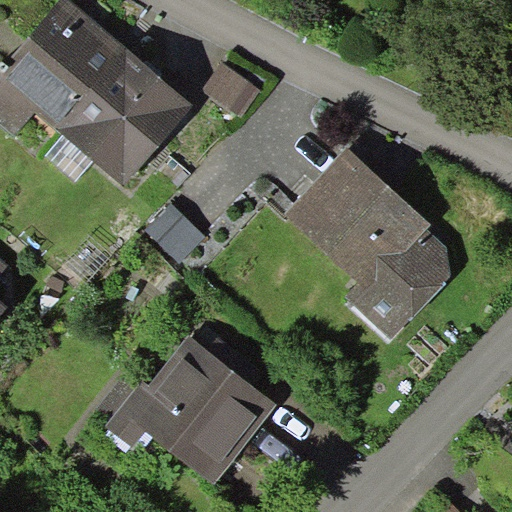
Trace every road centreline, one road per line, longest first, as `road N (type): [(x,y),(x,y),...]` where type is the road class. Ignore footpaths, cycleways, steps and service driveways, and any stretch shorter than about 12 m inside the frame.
road 1 (residential): [(188,0),(511,175)]
road 2 (residential): [(332,511),(511,324)]
